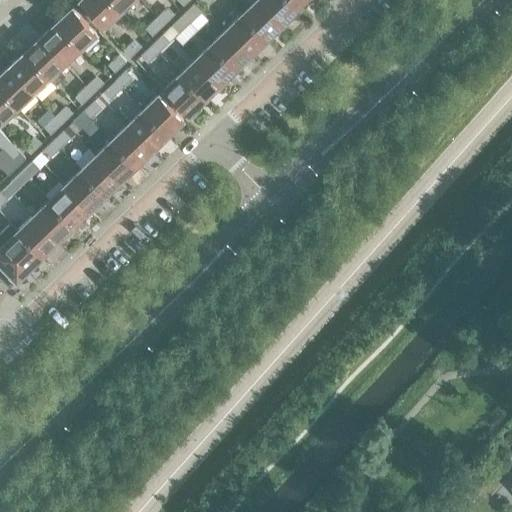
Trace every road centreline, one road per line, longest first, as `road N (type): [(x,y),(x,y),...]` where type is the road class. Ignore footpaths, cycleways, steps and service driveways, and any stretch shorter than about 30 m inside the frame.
road 1 (secondary): [(0,468),(272,201)]
road 2 (secondary): [(272,201),(481,0)]
road 3 (residential): [(212,140),(6,336)]
road 4 (residential): [(358,0),(212,140)]
